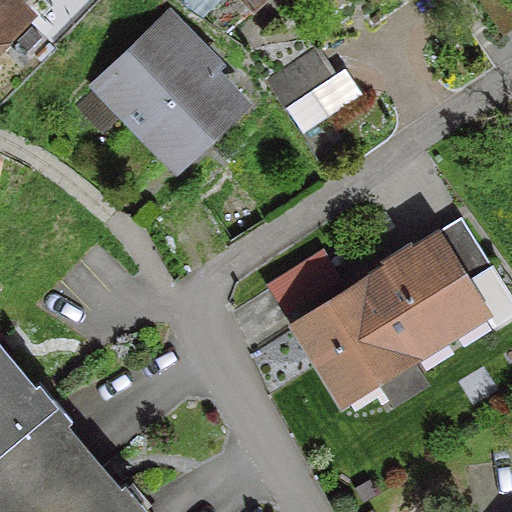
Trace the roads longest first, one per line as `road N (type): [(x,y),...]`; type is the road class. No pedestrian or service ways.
road 1 (residential): [(210,308),(231,266),(511,81)]
road 2 (residential): [(210,308),(215,346),(307,511)]
